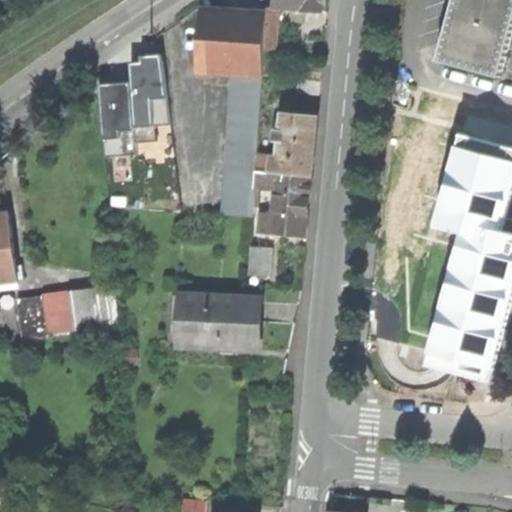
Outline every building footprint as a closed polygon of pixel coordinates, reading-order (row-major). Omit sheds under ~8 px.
[(323,0),(273,0),(273,8),(269,8),(268,15),(266,49),(277,50),(280,9),(293,10),(293,16),(307,16),(307,10),(323,11),(323,0)] [(511,0),(456,0),(440,60),(439,60),(439,61),(502,78),(502,76),(501,76),(511,34),(511,0)] [(265,63),(266,49),(268,15),(235,13),(201,10),(197,71),(234,73),(264,75),(265,63)] [(143,78),(109,81),(115,147),(162,143),(160,124),(178,122),(172,53),(141,56),(143,78)] [(321,81),(323,64),(296,62),(295,78),(299,79),(321,81)] [(279,64),(265,63),(264,75),(278,76),(279,64)] [(258,155),(264,75),(234,73),(225,216),(254,218),(256,185),(257,172),(258,155)] [(320,95),(321,81),(299,79),(298,93),(320,95)] [(315,147),(318,118),(282,114),(281,130),(277,130),(276,142),(280,143),(278,157),(258,155),(257,172),(312,177),(315,147)] [(432,352),(432,353),(450,358),(459,360),(495,370),(495,369),(494,368),(510,312),(511,302),(511,218),(507,217),(511,198),(511,147),(463,135),(462,136),(463,136),(442,215),(441,214),(438,227),(439,228),(439,227),(465,234),(433,352),(432,352)] [(310,205),(312,177),(257,172),(256,185),(276,187),(273,216),(262,215),(261,233),(306,237),(310,205)] [(0,282),(14,281),(13,267),(17,267),(10,213),(0,214),(0,282)] [(272,249),(252,248),(250,274),(270,275),(272,249)] [(22,337),(119,325),(115,289),(18,301),(22,337)] [(8,294),(0,294),(0,313),(10,312),(8,294)] [(260,326),(261,300),(173,295),(172,324),(181,324),(180,346),(259,350),(260,326)] [(183,500),(182,511),(206,511),(208,502),(183,500)]
